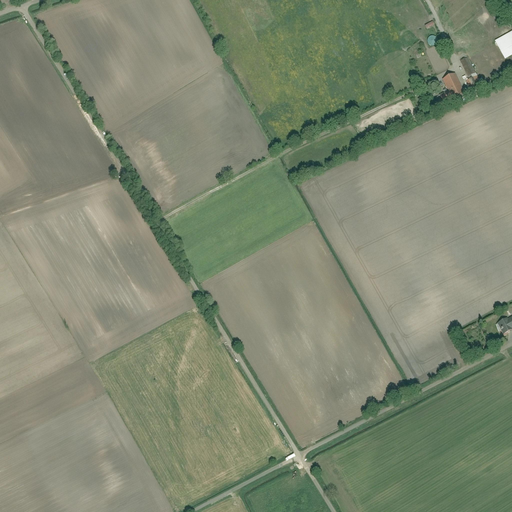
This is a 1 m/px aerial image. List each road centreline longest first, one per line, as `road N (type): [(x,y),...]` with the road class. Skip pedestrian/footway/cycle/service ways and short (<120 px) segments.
road 1 (unclassified): [(21,7),(299,456)]
road 2 (unclassified): [(299,456),(511,344)]
road 3 (unclassified): [(191,511),(299,456)]
